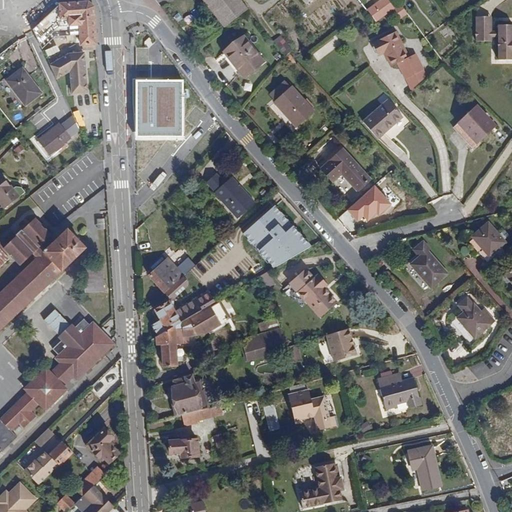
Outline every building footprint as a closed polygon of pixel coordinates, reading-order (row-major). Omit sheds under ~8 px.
[(248,8),(241,0),(203,0),(225,27),(248,8)] [(394,9),(387,0),(381,0),(369,9),(377,21),(394,9)] [(91,47),(96,48),(93,7),(88,2),(60,5),(61,22),(61,33),(72,33),(72,25),(79,25),(81,50),(91,49),(91,47)] [(401,18),(407,14),(401,4),(394,9),(401,18)] [(60,5),(31,30),(38,44),(61,22),(60,5)] [(477,19),(476,39),(491,40),(491,35),(492,20),(477,19)] [(498,36),(498,41),(496,64),(501,64),(501,63),(506,63),(506,65),(511,66),(511,60),(511,59),(511,30),(499,29),(498,36)] [(408,57),(396,31),(372,43),(379,56),(385,53),(391,66),(398,63),(408,57)] [(263,62),(244,37),(226,51),(245,76),(263,62)] [(284,39),(276,45),(286,57),(289,53),(292,49),(284,39)] [(318,61),(338,45),(333,39),(313,55),(318,61)] [(60,50),(57,44),(46,50),(49,56),(60,50)] [(69,54),(50,65),(56,78),(70,71),(72,93),(87,92),(84,53),(69,54)] [(408,57),(398,63),(406,79),(423,70),(415,54),(408,57)] [(41,93),(23,68),(6,81),(26,105),(41,93)] [(427,77),(423,70),(406,79),(411,91),(427,77)] [(183,80),(135,80),(135,138),(183,138),(183,80)] [(269,95),(275,101),(291,88),(285,81),(269,95)] [(291,88),(275,101),(274,102),(296,126),(313,111),(292,87),(291,88)] [(403,117),(388,100),(363,121),(378,138),(403,117)] [(477,105),(458,123),(477,144),(496,126),(477,105)] [(68,136),(78,128),(72,115),(67,119),(60,125),(58,123),(37,140),(48,154),(69,138),(68,136)] [(477,144),(458,123),(454,127),(472,148),(477,144)] [(16,129),(20,134),(26,129),(22,124),(16,129)] [(207,129),(214,143),(226,138),(219,124),(207,129)] [(344,129),(355,140),(359,136),(349,125),(344,129)] [(359,192),(359,191),(371,180),(343,150),(322,169),(333,182),(342,174),(359,192)] [(221,178),(216,174),(207,182),(215,192),(214,193),(237,218),(255,203),(232,177),(231,179),(226,174),(221,178)] [(9,187),(0,176),(0,202),(5,208),(19,197),(10,185),(9,187)] [(371,180),(359,191),(364,196),(376,185),(371,180)] [(276,269),(312,247),(277,205),(243,235),(276,269)] [(10,253),(13,256),(21,265),(35,252),(40,258),(0,295),(0,329),(85,248),(68,230),(45,252),(41,247),(54,234),(45,225),(38,217),(8,244),(5,248),(10,253)] [(506,242),(488,223),(472,236),(490,257),(506,242)] [(5,248),(8,244),(2,239),(0,240),(0,247),(7,256),(10,253),(5,248)] [(408,248),(406,239),(395,242),(397,251),(408,248)] [(423,241),(416,248),(422,255),(419,256),(411,264),(431,287),(448,273),(427,250),(429,248),(423,241)] [(0,267),(10,258),(7,256),(0,247),(0,267)] [(165,293),(183,276),(188,272),(184,267),(179,271),(168,259),(162,264),(155,270),(150,275),(165,293)] [(151,266),(155,270),(162,264),(158,259),(151,266)] [(104,291),(102,266),(85,267),(87,292),(104,291)] [(315,278),(315,277),(298,292),(320,318),(337,303),(325,288),(328,285),(320,275),(315,278)] [(165,293),(164,293),(168,299),(173,298),(190,283),(183,276),(165,293)] [(169,330),(215,303),(208,292),(178,309),(175,311),(170,303),(169,302),(155,310),(161,320),(166,327),(167,327),(169,330)] [(158,336),(156,337),(157,345),(162,345),(164,366),(177,365),(175,343),(189,342),(188,335),(202,334),(229,319),(218,301),(215,303),(169,330),(158,336)] [(175,311),(178,309),(173,301),(170,303),(175,311)] [(475,338),(491,323),(480,312),(474,304),(458,319),(475,338)] [(480,312),(491,323),(494,321),(484,309),(480,312)] [(457,318),(454,321),(471,342),(474,339),(457,318)] [(59,363),(73,377),(109,340),(93,324),(90,327),(83,320),(74,329),(70,325),(58,337),(62,341),(52,350),(58,357),(56,360),(59,363)] [(155,329),(158,336),(169,330),(167,327),(166,327),(161,320),(155,324),(155,329)] [(268,321),(259,323),(260,331),(269,329),(268,321)] [(285,321),(279,323),(280,328),(282,333),(288,331),(285,321)] [(282,333),(280,328),(242,339),(248,358),(274,351),(274,353),(287,349),(286,347),(282,333)] [(352,339),(348,329),(326,335),(334,362),(357,355),(354,345),(351,346),(349,340),(352,339)] [(223,343),(236,334),(233,330),(220,338),(223,343)] [(73,377),(76,380),(90,367),(113,344),(109,340),(73,377)] [(302,360),(297,344),(286,347),(287,349),(291,363),(302,360)] [(204,361),(207,370),(225,365),(222,356),(204,361)] [(49,372),(66,390),(76,380),(73,377),(59,363),(49,372)] [(48,394),(55,401),(66,390),(49,372),(44,368),(24,388),(27,391),(0,416),(0,419),(11,430),(20,422),(24,427),(45,407),(40,402),(48,394)] [(193,374),(173,380),(175,386),(167,388),(175,417),(182,415),(195,411),(209,408),(204,389),(203,389),(200,379),(195,381),(193,374)] [(399,383),(397,375),(378,380),(386,409),(397,406),(396,404),(407,401),(409,408),(420,405),(414,379),(403,382),(399,383)] [(324,396),(311,399),(308,400),(306,394),(309,393),(308,390),(288,395),(295,421),(314,417),(318,430),(336,425),(334,416),(330,418),(324,396)] [(221,405),(209,408),(195,411),(198,421),(224,415),(221,405)] [(195,411),(182,415),(184,425),(198,421),(195,411)] [(0,448),(3,451),(18,437),(11,430),(0,419),(0,448)] [(363,433),(372,429),(370,422),(360,426),(363,433)] [(48,429),(38,439),(42,444),(52,433),(48,429)] [(88,445),(96,454),(100,458),(102,456),(108,463),(119,453),(109,443),(113,439),(104,429),(88,445)] [(227,445),(224,434),(214,436),(217,448),(227,445)] [(189,439),(189,437),(181,437),(181,440),(169,440),(169,454),(181,453),(182,458),(199,457),(199,439),(189,439)] [(63,442),(50,455),(60,465),(73,452),(63,442)] [(441,486),(432,446),(409,451),(413,469),(418,468),(423,490),(441,486)] [(344,490),(342,479),(338,479),(335,464),(334,463),(316,467),(320,489),(301,493),(303,508),(342,501),(340,491),(344,490)] [(93,487),(106,474),(98,467),(91,474),(89,473),(82,480),(83,482),(91,489),(93,487)] [(76,489),(83,497),(91,489),(83,482),(76,489)] [(0,511),(26,511),(25,511),(36,500),(20,484),(9,494),(8,493),(0,501),(0,511)] [(83,497),(75,504),(82,511),(109,511),(114,508),(93,487),(91,489),(83,497)] [(67,495),(58,504),(65,511),(67,511),(75,504),(67,495)]
